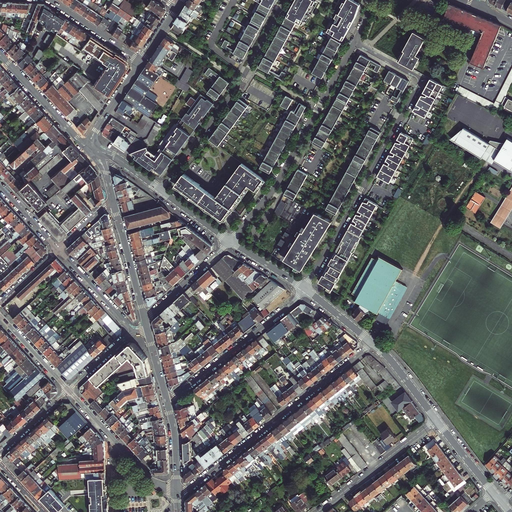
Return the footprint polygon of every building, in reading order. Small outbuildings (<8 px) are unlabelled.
[(78,0),(72,0),(69,6),(71,8),(73,8),(78,0)] [(77,11),(84,0),(78,0),(73,8),(75,10),(77,11)] [(84,0),(77,11),(80,13),(81,14),(89,2),(87,0),(84,0)] [(85,17),(94,3),(90,0),(89,2),(81,14),(84,16),(85,17)] [(124,0),(113,0),(112,3),(120,8),(132,16),(137,8),(124,0)] [(148,11),(149,12),(156,2),(154,0),(153,0),(149,0),(145,8),(144,9),(148,11)] [(189,0),(189,1),(187,5),(200,13),(202,9),(197,7),(199,4),(192,0),(189,0)] [(257,0),(258,1),(262,3),(272,8),(275,0),(257,0)] [(295,0),(287,17),(301,24),(307,14),(308,12),(314,0),(295,0)] [(314,0),(308,12),(312,14),(318,2),(314,0)] [(330,33),(343,40),(352,24),(356,17),(361,4),(353,0),(347,0),(341,12),(340,15),(333,26),(332,29),(330,33)] [(342,0),(337,10),(341,12),(347,0),(342,0)] [(511,0),(505,0),(501,8),(505,10),(507,11),(511,0)] [(158,9),(161,5),(160,4),(156,2),(149,12),(154,15),(156,12),(156,13),(159,9),(158,9)] [(88,18),(89,20),(98,6),(94,3),(85,17),(88,18)] [(120,8),(112,3),(109,8),(111,10),(108,14),(106,12),(98,25),(102,28),(105,30),(108,26),(111,21),(112,19),(120,8)] [(226,40),(222,47),(244,59),(248,51),(252,44),(255,38),(259,31),(262,26),(265,21),(267,17),(269,12),(272,8),(262,3),(236,51),(227,47),(230,42),(226,40)] [(52,28),(58,31),(65,19),(59,15),(57,18),(55,16),(57,14),(56,14),(55,13),(55,12),(44,4),(42,11),(38,19),(47,22),(46,27),(50,30),(52,28)] [(450,4),(445,16),(473,28),(484,32),(471,62),(484,68),(502,25),(477,15),(450,4)] [(164,7),(161,5),(158,9),(159,9),(156,13),(156,12),(154,15),(160,19),(165,10),(165,7),(164,7)] [(183,11),(192,16),(198,20),(199,18),(197,17),(199,15),(201,16),(202,14),(200,13),(187,5),(185,8),(183,11)] [(98,6),(89,20),(92,21),(93,22),(103,8),(101,7),(99,6),(98,6)] [(32,18),(38,20),(38,19),(42,11),(35,8),(34,11),(32,18)] [(103,8),(93,22),(96,24),(98,25),(106,12),(107,11),(103,8)] [(120,8),(112,19),(116,22),(118,23),(119,20),(124,23),(122,25),(119,23),(115,29),(114,28),(110,33),(117,38),(121,32),(132,16),(120,8)] [(148,17),(147,18),(156,24),(159,21),(160,19),(154,15),(149,12),(148,11),(145,15),(148,17)] [(189,22),(192,16),(183,11),(182,13),(180,16),(189,22)] [(340,15),(336,13),(330,24),(333,26),(340,15)] [(147,18),(145,16),(142,15),(141,14),(140,15),(142,16),(143,17),(140,22),(153,30),(155,27),(156,24),(147,18)] [(307,14),(301,24),(303,25),(305,22),(307,23),(311,17),(307,14)] [(189,22),(180,16),(179,18),(175,23),(185,29),(186,29),(187,28),(186,27),(189,22)] [(258,69),(268,75),(281,82),(285,75),(281,73),(279,77),(269,72),(297,22),(287,17),(284,22),(280,28),(277,35),(274,41),(270,48),(266,54),(263,60),(260,66),(258,69)] [(58,31),(56,33),(57,34),(58,33),(59,34),(62,29),(64,30),(69,21),(68,21),(65,19),(58,31)] [(133,25),(135,26),(136,27),(137,27),(149,35),(151,32),(153,30),(140,22),(139,21),(137,19),(136,19),(133,25)] [(66,36),(74,24),(72,23),(69,21),(64,30),(60,36),(62,37),(64,34),(66,36)] [(185,29),(175,23),(174,25),(173,26),(180,31),(183,33),(185,29)] [(0,38),(6,33),(7,29),(8,26),(3,24),(2,30),(1,29),(0,29),(0,38)] [(74,24),(66,36),(71,39),(71,38),(78,27),(76,26),(74,24)] [(0,43),(1,44),(2,46),(12,38),(14,31),(14,30),(15,27),(12,26),(9,31),(7,29),(6,33),(0,38),(0,43)] [(183,33),(180,31),(173,26),(171,29),(181,35),(183,33)] [(78,27),(71,38),(75,41),(75,40),(77,38),(82,30),(80,29),(78,27)] [(132,32),(133,33),(145,41),(147,38),(149,35),(137,27),(134,31),(133,30),(132,32)] [(27,31),(24,30),(21,29),(20,33),(19,34),(25,37),(31,39),(33,34),(27,31)] [(82,30),(77,38),(78,39),(81,41),(86,33),(84,31),(82,30)] [(12,38),(2,46),(5,49),(7,51),(18,41),(18,40),(18,37),(19,34),(20,33),(14,31),(12,38)] [(415,31),(399,60),(405,64),(413,69),(417,71),(424,57),(422,56),(430,40),(415,31)] [(88,34),(86,33),(81,41),(78,45),(82,48),(91,35),(88,34)] [(145,41),(133,33),(131,36),(129,35),(128,37),(130,38),(134,40),(133,41),(142,47),(144,43),(145,41)] [(340,46),(343,40),(330,33),(326,39),(330,41),(310,79),(320,84),(321,81),(325,74),(329,67),(332,61),(336,54),(340,46)] [(120,79),(129,66),(128,60),(90,35),(83,47),(103,59),(102,60),(108,64),(94,85),(109,96),(120,79)] [(164,40),(162,43),(177,53),(179,50),(177,48),(179,46),(176,44),(166,37),(164,40)] [(19,42),(18,41),(7,51),(9,53),(10,55),(23,44),(23,43),(21,41),(19,42)] [(133,41),(129,46),(131,47),(136,51),(139,51),(142,47),(133,41)] [(25,47),(26,44),(23,42),(23,43),(23,44),(10,55),(13,58),(15,60),(20,56),(24,52),(22,49),(25,47)] [(173,61),(178,54),(177,53),(162,43),(160,46),(154,54),(150,60),(161,67),(166,60),(164,58),(166,56),(173,61)] [(102,60),(103,59),(83,47),(82,48),(88,52),(86,54),(87,56),(89,57),(90,56),(90,54),(89,53),(102,61),(102,60)] [(27,73),(37,64),(34,61),(32,63),(30,61),(33,59),(28,54),(22,59),(20,56),(15,60),(17,63),(27,73)] [(313,143),(323,148),(370,62),(376,66),(374,70),(378,72),(381,66),(361,55),(360,57),(358,62),(354,68),(351,74),(347,80),(344,86),(341,92),(337,100),(333,107),(329,113),(327,118),(323,124),(319,132),(315,140),(313,143)] [(148,63),(146,66),(159,75),(161,76),(165,70),(161,67),(150,60),(148,63)] [(37,64),(27,73),(30,76),(31,78),(41,69),(42,68),(39,65),(41,63),(39,62),(39,63),(37,64)] [(191,85),(187,83),(193,71),(189,69),(192,63),(189,62),(180,80),(178,79),(174,85),(187,92),(191,85)] [(148,91),(159,75),(146,66),(138,79),(124,100),(134,107),(135,108),(144,115),(148,118),(157,105),(154,102),(145,96),(148,91)] [(225,87),(228,83),(208,68),(204,73),(207,76),(210,73),(218,78),(206,94),(215,100),(217,98),(221,92),(225,87)] [(511,68),(495,101),(494,103),(491,109),(497,113),(501,105),(506,96),(511,84),(511,68)] [(35,82),(45,73),(46,72),(45,71),(44,72),(43,71),(41,69),(31,78),(34,80),(35,82)] [(399,101),(410,81),(407,80),(401,76),(394,73),(390,70),(385,80),(402,90),(398,98),(393,95),(391,99),(398,103),(399,101)] [(88,80),(76,71),(69,78),(80,90),(99,111),(104,104),(109,96),(87,81),(88,80)] [(0,84),(10,76),(8,74),(6,72),(0,76),(0,84)] [(50,78),(40,87),(42,89),(44,91),(61,74),(59,72),(53,79),(52,80),(50,78)] [(47,75),(45,73),(35,82),(38,85),(40,87),(50,78),(47,75)] [(49,97),(65,82),(62,79),(64,77),(61,74),(44,91),(46,94),(49,97)] [(12,78),(10,76),(0,84),(0,92),(3,90),(14,80),(12,78)] [(68,101),(80,90),(69,78),(65,82),(49,97),(66,115),(70,120),(77,113),(77,111),(68,101)] [(429,82),(427,85),(440,92),(444,85),(441,84),(431,78),(429,82)] [(0,101),(0,102),(6,97),(19,86),(16,83),(14,80),(3,90),(0,92),(0,93),(2,96),(0,98),(0,101)] [(425,89),(424,92),(436,99),(440,92),(427,85),(425,89)] [(460,85),(457,91),(491,109),(494,103),(460,85)] [(27,95),(23,91),(23,90),(19,86),(6,97),(14,106),(18,101),(20,102),(27,95)] [(145,96),(154,102),(157,97),(148,91),(145,96)] [(422,95),(420,98),(433,105),(436,99),(424,92),(422,95)] [(129,153),(147,167),(160,176),(166,168),(169,164),(193,131),(197,125),(203,117),(209,109),(213,103),(200,93),(196,100),(191,97),(186,103),(191,106),(180,121),(178,119),(157,147),(160,149),(155,155),(148,149),(149,148),(148,147),(146,147),(143,148),(139,150),(129,153)] [(16,106),(19,109),(20,109),(31,99),(29,97),(27,95),(20,102),(16,106)] [(511,99),(506,96),(501,105),(511,110),(511,99)] [(433,105),(420,98),(419,101),(417,104),(429,111),(433,105)] [(23,113),(34,103),(32,101),(31,99),(20,109),(19,109),(23,113)] [(213,135),(210,140),(219,146),(249,106),(240,99),(238,102),(234,106),(231,111),(226,118),(222,123),(217,129),(213,135)] [(126,111),(131,114),(134,111),(133,110),(132,110),(134,107),(124,100),(123,102),(120,106),(126,111)] [(278,111),(285,115),(290,105),(287,103),(284,101),(278,111)] [(23,113),(19,117),(22,120),(26,117),(27,116),(38,106),(36,105),(34,103),(23,113)] [(429,111),(417,104),(415,107),(413,111),(426,118),(429,111)] [(27,118),(28,117),(30,119),(41,110),(39,108),(38,106),(27,116),(26,117),(27,118)] [(126,111),(120,106),(119,107),(118,110),(124,114),(126,111)] [(261,168),(271,173),(273,170),(276,164),(279,158),(282,153),(286,146),(289,140),(292,134),(296,128),(299,121),(304,113),(301,111),(297,109),(292,119),(289,117),(261,168)] [(28,122),(31,126),(34,123),(36,121),(44,114),(42,112),(41,110),(30,119),(30,120),(28,122)] [(33,141),(53,123),(48,118),(44,114),(36,121),(38,124),(34,127),(36,129),(17,147),(21,152),(25,148),(29,145),(33,141)] [(88,116),(77,127),(81,131),(84,134),(93,121),(88,116)] [(109,123),(122,133),(122,132),(126,127),(112,118),(111,119),(109,123)] [(38,124),(36,121),(34,123),(26,130),(28,132),(24,136),(21,139),(19,137),(13,143),(17,147),(36,129),(34,127),(38,124)] [(57,127),(53,123),(33,141),(41,150),(45,147),(43,144),(38,138),(39,137),(40,139),(42,136),(45,139),(49,136),(51,137),(53,140),(61,132),(57,127)] [(115,143),(122,133),(109,123),(106,128),(103,132),(103,136),(115,143)] [(384,129),(374,123),(372,126),(327,209),(337,215),(338,212),(342,204),(345,200),(349,193),(352,187),(356,180),(360,172),(364,165),(368,157),(372,151),(376,143),(379,137),(382,131),(384,129)] [(129,133),(120,147),(124,150),(126,151),(131,144),(135,137),(137,134),(131,130),(129,133)] [(500,138),(496,144),(491,143),(483,142),(482,145),(457,130),(448,143),(480,162),(484,165),(486,163),(487,163),(511,178),(511,145),(503,140),(500,138)] [(29,161),(38,171),(58,153),(62,150),(71,142),(66,137),(61,132),(53,140),(45,147),(41,150),(37,154),(33,158),(32,158),(30,161),(29,161)] [(118,146),(120,147),(129,133),(126,132),(125,134),(122,132),(122,133),(115,143),(118,146)] [(400,136),(398,139),(411,145),(415,139),(402,132),(400,136)] [(427,145),(433,136),(429,134),(424,143),(427,145)] [(146,139),(149,146),(151,146),(155,138),(149,135),(146,139)] [(51,137),(43,144),(45,147),(53,140),(51,137)] [(397,141),(395,145),(407,152),(411,145),(398,139),(397,141)] [(134,146),(139,150),(143,148),(141,141),(138,140),(134,146)] [(41,150),(33,141),(29,145),(33,150),(35,151),(36,153),(37,154),(41,150)] [(62,150),(71,160),(80,152),(75,147),(71,142),(62,150)] [(129,153),(139,150),(134,146),(131,144),(126,151),(128,152),(129,153)] [(33,150),(29,145),(25,148),(30,153),(31,152),(33,150)] [(393,148),(391,151),(404,158),(407,152),(395,145),(393,148)] [(25,148),(21,152),(26,157),(27,156),(30,153),(25,148)] [(389,155),(388,157),(400,164),(404,158),(391,151),(389,155)] [(24,159),(26,157),(21,152),(17,156),(22,161),(24,159)] [(73,176),(89,163),(84,157),(80,152),(71,160),(51,178),(55,184),(60,188),(61,187),(65,184),(69,180),(73,176)] [(38,171),(34,174),(31,177),(36,182),(47,173),(46,172),(62,158),(58,153),(38,171)] [(20,163),(22,161),(17,156),(13,159),(18,164),(20,163)] [(10,162),(7,157),(0,163),(0,171),(8,164),(10,162)] [(386,160),(385,163),(397,170),(400,164),(388,157),(386,160)] [(27,164),(30,168),(29,169),(34,174),(38,171),(29,161),(28,163),(27,164)] [(73,176),(78,181),(82,187),(87,182),(98,173),(95,170),(91,165),(89,163),(73,176)] [(185,174),(176,185),(224,220),(231,209),(249,186),(251,187),(256,191),(261,184),(262,182),(264,180),(243,163),(225,187),(224,189),(217,198),(185,174)] [(381,170),(394,176),(397,170),(385,163),(383,167),(381,170)] [(2,178),(9,172),(12,170),(8,166),(9,165),(8,164),(0,171),(0,175),(0,176),(2,178)] [(27,171),(26,173),(30,178),(31,177),(34,174),(29,169),(27,171)] [(285,195),(294,200),(308,175),(299,169),(296,174),(293,180),(289,186),(286,192),(285,195)] [(13,170),(10,173),(3,179),(5,181),(7,183),(17,174),(13,170)] [(379,173),(377,176),(390,183),(394,176),(381,170),(379,173)] [(22,177),(23,178),(22,179),(24,181),(25,182),(30,178),(26,173),(24,174),(23,175),(22,177)] [(100,179),(98,173),(87,182),(88,184),(89,188),(93,187),(93,190),(101,183),(100,179)] [(17,174),(7,183),(9,185),(11,187),(18,181),(16,179),(19,176),(17,174)] [(127,179),(116,174),(114,175),(116,180),(117,184),(128,180),(127,179)] [(74,185),(78,181),(73,176),(69,180),(74,185)] [(24,182),(21,178),(18,181),(11,187),(13,190),(15,192),(19,188),(25,182),(24,181),(24,182)] [(30,178),(25,182),(19,188),(24,194),(27,198),(31,202),(33,204),(32,205),(30,207),(34,212),(48,198),(30,178)] [(70,188),(74,185),(69,180),(65,184),(70,188)] [(128,180),(117,184),(117,187),(118,190),(136,185),(128,180)] [(261,184),(256,191),(258,192),(265,183),(266,181),(264,180),(262,182),(261,184)] [(93,190),(94,194),(102,188),(101,186),(101,183),(93,190)] [(46,192),(50,197),(60,188),(55,184),(46,192)] [(70,188),(65,184),(61,187),(66,192),(70,188)] [(150,195),(136,185),(118,190),(119,194),(121,200),(121,202),(139,198),(150,195)] [(251,187),(249,186),(231,209),(224,220),(176,185),(176,186),(183,193),(191,197),(198,205),(208,209),(214,216),(226,221),(232,210),(241,201),(247,190),(251,187)] [(102,188),(94,194),(91,197),(94,199),(103,192),(102,190),(102,188)] [(398,198),(403,190),(399,188),(394,196),(398,198)] [(74,202),(80,197),(78,195),(76,192),(70,197),(74,202)] [(103,192),(94,199),(91,197),(89,198),(88,199),(94,207),(103,199),(104,197),(103,194),(103,192)] [(511,215),(511,192),(490,229),(500,235),(511,215)] [(468,210),(477,216),(487,200),(477,194),(468,210)] [(139,198),(142,206),(145,206),(158,202),(154,198),(150,195),(139,198)] [(78,206),(84,201),(82,198),(80,197),(74,202),(78,206)] [(123,207),(124,211),(129,210),(142,206),(139,198),(121,202),(123,207)] [(364,202),(362,204),(375,211),(378,205),(366,198),(364,202)] [(82,210),(88,205),(86,203),(84,201),(78,206),(79,207),(82,210)] [(361,207),(359,211),(371,217),(375,211),(362,204),(361,207)] [(0,219),(11,209),(9,207),(7,205),(0,211),(0,219)] [(82,210),(86,215),(92,209),(90,207),(88,205),(82,210)] [(160,206),(156,207),(158,213),(163,212),(169,210),(162,205),(160,206)] [(47,211),(45,208),(37,216),(58,239),(60,239),(86,215),(82,210),(79,207),(61,224),(48,210),(47,211)] [(14,212),(11,209),(0,219),(5,225),(16,215),(14,212)] [(357,213),(355,217),(368,224),(371,217),(359,211),(357,213)] [(302,271),(333,221),(317,212),(301,237),(300,236),(284,261),(296,268),(295,269),(296,270),(299,272),(299,270),(302,271)] [(97,236),(96,231),(98,230),(98,229),(99,228),(98,225),(104,223),(111,221),(110,217),(109,214),(106,213),(86,232),(92,239),(94,238),(95,237),(97,236)] [(5,234),(20,219),(18,217),(16,215),(5,225),(0,229),(0,234),(3,232),(5,234)] [(353,220),(352,223),(365,230),(368,224),(355,217),(353,220)] [(6,238),(8,240),(25,224),(23,222),(20,219),(5,234),(7,236),(6,237),(7,238),(6,238)] [(179,219),(161,224),(162,227),(173,224),(173,226),(180,225),(185,223),(182,221),(179,219)] [(99,228),(98,229),(98,230),(112,226),(111,224),(111,221),(104,223),(98,225),(99,228)] [(350,226),(348,230),(361,236),(365,230),(352,223),(350,226)] [(17,236),(19,239),(29,229),(27,226),(25,224),(8,240),(7,240),(10,243),(11,241),(13,240),(17,236)] [(190,228),(187,225),(180,227),(179,227),(181,235),(194,231),(190,228)] [(99,233),(100,233),(100,235),(113,231),(113,229),(112,226),(98,230),(96,231),(97,236),(99,235),(99,233)] [(150,227),(129,233),(130,237),(131,240),(142,237),(143,237),(145,236),(148,236),(152,235),(152,234),(150,227)] [(19,255),(24,251),(38,238),(35,236),(32,232),(29,229),(19,239),(15,242),(13,244),(12,245),(1,255),(9,264),(11,263),(13,261),(15,259),(19,255)] [(133,249),(153,243),(167,240),(171,238),(169,230),(159,232),(160,236),(153,238),(147,240),(145,239),(144,239),(143,240),(143,237),(142,237),(131,240),(132,244),(133,249)] [(361,236),(348,230),(329,265),(320,281),(329,286),(328,289),(332,291),(362,237),(361,236)] [(92,239),(93,243),(95,242),(115,237),(114,234),(113,231),(100,235),(99,235),(97,236),(95,237),(94,238),(92,239)] [(213,249),(213,246),(207,241),(194,231),(181,235),(179,235),(183,239),(188,245),(191,248),(202,260),(206,256),(213,249)] [(88,243),(92,239),(86,232),(84,234),(82,236),(88,243)] [(87,248),(89,250),(92,247),(89,244),(88,243),(82,236),(79,238),(77,240),(84,247),(85,249),(87,248)] [(92,247),(93,249),(103,246),(116,242),(116,240),(115,237),(95,242),(93,243),(89,244),(92,247)] [(42,243),(38,238),(24,251),(26,253),(27,254),(35,262),(47,251),(47,248),(42,243)] [(0,272),(2,271),(7,267),(9,264),(1,255),(12,245),(10,243),(7,240),(0,246),(0,272)] [(74,242),(72,244),(81,253),(85,249),(84,247),(77,240),(74,242)] [(105,252),(118,248),(117,245),(116,242),(103,246),(93,249),(98,254),(100,253),(105,252)] [(153,243),(133,249),(134,252),(135,256),(150,252),(148,247),(151,246),(154,245),(153,243)] [(70,247),(67,248),(77,259),(79,257),(81,254),(81,253),(72,244),(70,247)] [(181,247),(183,249),(187,253),(197,264),(199,262),(202,260),(191,248),(188,245),(184,248),(182,246),(181,247)] [(92,247),(89,250),(87,251),(84,254),(83,255),(78,260),(84,266),(88,262),(92,259),(96,255),(98,254),(93,249),(92,247)] [(100,253),(102,258),(104,256),(105,260),(110,258),(120,256),(119,252),(118,248),(105,252),(100,253)] [(184,260),(192,268),(195,266),(197,264),(187,253),(183,249),(179,253),(182,257),(184,260)] [(24,251),(19,255),(22,258),(30,266),(32,264),(35,262),(27,254),(26,255),(27,256),(26,257),(24,255),(26,253),(24,251)] [(136,258),(137,261),(152,257),(155,256),(153,251),(152,251),(150,252),(135,256),(136,258)] [(179,264),(174,268),(175,269),(183,277),(187,273),(192,268),(184,260),(182,257),(179,253),(177,255),(176,259),(175,260),(179,264)] [(244,264),(230,254),(225,255),(224,256),(222,258),(235,272),(242,266),(244,264)] [(98,258),(96,255),(92,259),(96,264),(98,262),(101,259),(100,258),(99,259),(98,258)] [(398,281),(404,269),(380,255),(377,259),(373,257),(353,294),(357,296),(355,300),(362,304),(359,309),(359,310),(359,311),(357,312),(356,311),(353,316),(360,322),(367,314),(369,314),(370,313),(372,312),(373,310),(378,313),(379,314),(380,313),(391,319),(409,287),(398,281)] [(111,266),(122,263),(122,261),(121,258),(120,256),(110,258),(111,262),(107,264),(101,268),(104,271),(107,268),(108,267),(109,267),(111,266)] [(174,268),(164,256),(162,260),(161,265),(165,267),(166,266),(171,271),(174,268)] [(138,264),(138,267),(155,262),(155,260),(153,261),(152,257),(137,261),(138,264)] [(21,259),(22,260),(19,263),(26,270),(28,268),(30,266),(22,258),(21,259)] [(218,262),(212,267),(220,275),(244,301),(254,290),(245,280),(244,281),(240,277),(235,272),(222,258),(218,262)] [(94,265),(96,264),(92,259),(88,262),(92,267),(94,265)] [(63,266),(58,260),(18,296),(23,301),(57,269),(62,276),(67,271),(63,266)] [(26,270),(19,263),(18,262),(17,263),(18,264),(17,265),(13,261),(11,263),(21,274),(24,272),(26,270)] [(139,270),(140,273),(157,268),(160,267),(158,261),(155,262),(138,267),(139,270)] [(88,262),(84,266),(88,271),(90,269),(92,267),(88,262)] [(19,276),(21,274),(11,263),(9,264),(7,267),(17,278),(19,276)] [(113,272),(124,269),(123,267),(122,263),(111,266),(109,267),(108,267),(107,268),(108,269),(111,273),(113,272)] [(242,266),(235,272),(240,277),(241,275),(243,273),(250,267),(247,265),(244,264),(242,266)] [(14,280),(17,278),(7,267),(2,271),(13,282),(14,280)] [(222,282),(218,277),(220,275),(212,267),(205,273),(198,279),(209,291),(221,304),(224,301),(211,287),(209,287),(208,286),(216,279),(217,280),(217,282),(219,285),(222,282)] [(240,277),(244,281),(245,280),(246,279),(250,276),(255,271),(252,269),(250,267),(243,273),(241,275),(240,277)] [(100,274),(95,279),(98,282),(100,284),(108,277),(111,273),(108,269),(107,268),(104,271),(100,274)] [(141,276),(141,278),(158,274),(157,268),(154,269),(140,273),(141,276)] [(175,269),(174,268),(171,271),(165,276),(174,285),(178,281),(183,277),(175,269)] [(114,277),(116,283),(127,280),(125,276),(124,269),(113,272),(111,273),(108,277),(100,284),(106,291),(114,284),(109,279),(110,278),(114,277)] [(13,282),(2,271),(0,272),(0,276),(8,286),(11,284),(13,282)] [(57,287),(59,289),(72,277),(70,274),(67,271),(62,276),(56,281),(60,285),(59,286),(57,286),(57,287)] [(245,280),(254,290),(257,288),(252,283),(253,282),(255,285),(256,284),(259,287),(260,286),(268,278),(261,274),(255,271),(250,276),(246,279),(245,280)] [(160,280),(143,284),(144,287),(144,290),(163,285),(168,290),(174,285),(165,276),(162,273),(158,274),(160,280)] [(158,274),(141,278),(142,281),(143,284),(160,280),(158,274)] [(6,288),(8,286),(0,276),(0,285),(4,290),(6,288)] [(62,295),(77,281),(75,279),(72,277),(59,289),(58,290),(62,295)] [(264,309),(286,289),(277,284),(268,278),(260,286),(260,287),(262,290),(254,298),(264,309)] [(209,291),(198,279),(195,282),(192,285),(197,291),(204,299),(206,298),(205,295),(209,291)] [(117,287),(128,284),(127,282),(127,280),(116,283),(115,283),(114,284),(106,291),(108,292),(109,294),(115,288),(115,287),(116,287),(117,289),(118,288),(117,287)] [(65,301),(73,293),(81,286),(79,284),(77,281),(62,295),(61,296),(65,301)] [(116,287),(115,287),(115,288),(115,290),(110,295),(112,297),(114,299),(122,292),(129,290),(129,287),(128,284),(117,287),(118,288),(117,289),(116,287)] [(163,285),(144,290),(145,293),(146,297),(162,293),(163,294),(168,290),(163,285)] [(197,291),(192,285),(184,292),(189,298),(192,296),(197,291)] [(67,308),(85,291),(83,288),(81,286),(73,293),(65,301),(53,311),(57,316),(60,314),(67,308)] [(123,302),(132,300),(131,294),(129,290),(122,292),(114,299),(117,302),(120,306),(123,302)] [(87,293),(85,291),(67,308),(71,312),(74,309),(89,295),(87,293)] [(191,300),(189,298),(184,292),(182,295),(180,297),(187,305),(191,300)] [(149,305),(151,306),(163,294),(162,293),(146,297),(147,301),(149,305)] [(266,308),(270,312),(278,306),(287,299),(282,293),(277,298),(277,299),(266,308)] [(89,295),(74,309),(79,314),(81,312),(94,300),(92,298),(89,295)] [(175,301),(182,309),(187,305),(180,297),(177,299),(175,301)] [(89,312),(90,312),(98,304),(96,302),(94,300),(81,312),(85,316),(89,312)] [(134,321),(137,318),(134,308),(132,300),(123,302),(120,306),(121,307),(122,308),(124,306),(125,308),(126,308),(126,309),(125,311),(134,321)] [(182,309),(175,301),(172,303),(170,306),(177,314),(181,311),(184,315),(185,313),(182,309)] [(98,322),(106,314),(102,309),(98,304),(90,312),(89,312),(94,317),(98,322)] [(301,304),(291,312),(296,319),(299,316),(298,315),(304,310),(311,315),(315,311),(305,304),(303,304),(301,304)] [(176,315),(177,314),(170,306),(168,308),(165,310),(176,322),(178,320),(179,319),(176,315)] [(16,322),(18,325),(26,318),(29,315),(32,313),(27,308),(14,320),(16,322)] [(269,313),(266,308),(264,309),(261,313),(264,317),(267,315),(269,313)] [(261,313),(258,309),(252,315),(258,322),(261,319),(264,317),(261,313)] [(176,322),(165,310),(163,312),(161,314),(166,320),(168,322),(170,321),(173,324),(176,322)] [(316,311),(315,311),(311,315),(315,320),(320,316),(318,313),(316,311)] [(296,319),(291,312),(289,313),(287,314),(296,325),(301,332),(304,329),(296,319)] [(26,318),(18,325),(20,327),(23,330),(31,323),(35,319),(36,318),(32,313),(29,315),(26,318)] [(252,315),(251,313),(245,318),(238,324),(245,333),(249,330),(254,325),(258,322),(252,315)] [(122,335),(122,331),(115,323),(106,314),(98,322),(103,327),(105,325),(113,333),(110,335),(115,341),(122,335)] [(154,320),(153,322),(154,324),(155,327),(164,325),(163,323),(166,320),(161,314),(154,320)] [(196,323),(197,323),(200,320),(196,315),(195,314),(191,317),(196,323)] [(289,330),(296,325),(287,314),(285,317),(281,319),(289,330)] [(313,322),(315,325),(325,316),(322,314),(320,316),(315,320),(313,322)] [(304,329),(309,335),(316,330),(318,328),(329,319),(326,317),(325,316),(315,325),(313,326),(315,328),(311,330),(308,326),(304,329)] [(221,333),(230,344),(232,343),(235,341),(226,329),(222,324),(227,320),(226,318),(223,321),(222,320),(220,322),(218,324),(216,322),(214,324),(219,331),(221,333)] [(35,319),(31,323),(23,330),(25,333),(27,335),(40,324),(35,319)] [(280,327),(287,336),(291,332),(289,330),(281,319),(281,320),(279,321),(277,323),(280,327)] [(316,330),(320,335),(334,324),(331,321),(329,319),(318,328),(316,330)] [(171,326),(167,329),(156,333),(157,336),(158,339),(171,335),(172,334),(181,327),(178,324),(179,322),(178,320),(176,322),(173,324),(171,326)] [(200,320),(197,323),(202,330),(206,327),(200,320)] [(242,335),(245,333),(238,324),(236,322),(233,324),(232,323),(229,320),(228,321),(229,323),(231,325),(240,337),(242,335)] [(40,324),(27,335),(29,337),(32,340),(45,328),(41,323),(40,324)] [(97,323),(96,324),(94,325),(91,328),(93,330),(95,333),(102,328),(97,323)] [(276,333),(282,340),(287,336),(280,327),(277,323),(276,324),(274,325),(272,327),(276,333)] [(167,325),(164,325),(155,327),(155,330),(156,333),(167,329),(171,326),(170,324),(168,326),(167,325)] [(50,331),(52,329),(48,325),(45,328),(32,340),(34,342),(36,344),(47,334),(49,332),(50,331)] [(237,339),(240,337),(231,325),(226,329),(235,341),(237,339)] [(266,331),(277,344),(282,340),(276,333),(272,327),(269,329),(266,331)] [(47,334),(36,344),(38,347),(40,349),(51,339),(56,334),(52,329),(50,331),(49,332),(47,334)] [(340,339),(338,340),(340,342),(349,354),(352,351),(358,347),(354,341),(353,342),(350,338),(347,340),(344,337),(347,334),(344,332),(341,335),(343,337),(340,339)] [(0,345),(9,337),(7,335),(5,333),(0,337),(0,345)] [(51,339),(40,349),(42,351),(44,354),(52,346),(55,343),(56,342),(61,338),(57,333),(56,334),(51,339)] [(161,351),(162,355),(180,350),(187,343),(192,339),(196,336),(193,333),(185,340),(182,336),(180,338),(176,341),(160,346),(161,351)] [(221,333),(216,337),(226,348),(228,347),(230,344),(221,333)] [(210,338),(210,339),(221,352),(223,350),(226,348),(216,337),(215,335),(213,337),(211,334),(208,336),(210,338)] [(171,335),(158,339),(159,343),(160,346),(176,341),(180,338),(179,336),(175,340),(172,338),(171,335)] [(266,350),(267,350),(266,348),(270,345),(262,335),(260,336),(257,339),(266,350)] [(103,342),(98,336),(93,340),(95,342),(104,351),(106,349),(108,347),(103,342)] [(2,352),(13,342),(12,340),(9,337),(0,345),(0,349),(0,350),(2,352)] [(103,342),(108,347),(111,345),(114,342),(109,337),(103,342)] [(218,355),(221,352),(210,339),(210,338),(205,342),(204,343),(205,344),(215,357),(218,355)] [(75,347),(69,352),(67,350),(66,351),(53,363),(62,373),(69,381),(71,381),(84,369),(96,358),(86,347),(79,339),(75,343),(77,345),(75,347)] [(254,341),(252,343),(261,354),(266,350),(257,339),(254,341)] [(16,344),(13,342),(2,352),(5,354),(3,356),(5,358),(18,347),(16,344)] [(46,356),(48,358),(56,351),(61,347),(56,342),(55,343),(52,346),(44,354),(46,356)] [(102,353),(104,351),(95,342),(91,345),(100,355),(102,353)] [(334,344),(335,346),(344,358),(347,355),(349,354),(340,342),(336,344),(335,343),(334,344)] [(136,365),(136,367),(138,367),(140,375),(138,376),(139,377),(140,377),(152,374),(148,358),(144,353),(135,344),(128,343),(122,349),(112,358),(102,367),(91,378),(98,387),(106,380),(107,381),(109,379),(108,378),(116,371),(117,372),(119,370),(117,369),(129,358),(130,359),(132,358),(137,364),(138,365),(136,365)] [(200,369),(205,365),(195,352),(192,349),(187,343),(180,350),(182,352),(183,355),(188,351),(191,356),(192,359),(189,361),(193,366),(194,368),(197,371),(200,369)] [(250,345),(247,347),(257,358),(261,354),(252,343),(250,345)] [(75,347),(73,344),(68,349),(67,350),(69,352),(75,347)] [(91,345),(90,344),(86,347),(96,358),(98,356),(100,355),(91,345)] [(215,357),(205,344),(200,348),(203,353),(210,361),(212,359),(215,357)] [(56,351),(48,358),(51,361),(53,363),(66,351),(67,350),(68,349),(67,348),(65,350),(62,346),(61,347),(56,351)] [(335,346),(330,350),(331,351),(339,362),(342,359),(344,358),(335,346)] [(3,365),(9,360),(11,362),(22,352),(20,349),(18,347),(5,358),(4,359),(0,362),(0,367),(3,365)] [(252,362),(257,358),(247,347),(245,348),(242,351),(252,362)] [(200,348),(195,352),(205,365),(207,363),(210,361),(203,353),(200,348)] [(182,352),(180,350),(162,355),(163,358),(164,361),(177,357),(178,357),(177,354),(182,352)] [(312,351),(308,353),(311,357),(315,362),(324,374),(327,372),(329,370),(323,362),(320,358),(318,356),(317,354),(314,350),(313,351),(312,351)] [(249,365),(252,362),(242,351),(240,352),(238,354),(248,367),(249,366),(249,365)] [(319,354),(318,355),(318,356),(320,358),(323,362),(329,370),(332,368),(334,366),(328,358),(325,355),(324,353),(323,351),(319,354)] [(336,364),(339,362),(331,351),(328,354),(327,352),(326,351),(324,353),(325,355),(328,358),(334,366),(336,364)] [(2,377),(3,379),(27,357),(25,355),(22,352),(11,362),(8,364),(11,367),(7,371),(5,373),(4,375),(2,377)] [(278,364),(282,362),(277,353),(268,359),(271,363),(275,360),(278,364)] [(245,369),(248,367),(238,354),(236,356),(233,358),(241,368),(242,369),(243,367),(245,369)] [(363,359),(370,364),(373,362),(366,356),(363,359)] [(39,390),(49,381),(39,370),(27,357),(3,379),(1,381),(0,381),(0,383),(16,401),(17,402),(21,397),(26,393),(30,398),(32,396),(39,390)] [(165,364),(165,367),(175,364),(179,363),(177,357),(164,361),(165,364)] [(315,362),(311,357),(306,361),(319,377),(322,376),(324,374),(315,362)] [(236,372),(241,368),(233,358),(231,360),(228,362),(236,372)] [(317,379),(319,377),(306,361),(301,365),(303,367),(314,381),(317,379)] [(236,372),(228,362),(226,364),(223,366),(234,379),(237,377),(237,376),(235,374),(237,373),(236,372)] [(307,387),(309,385),(300,373),(297,369),(295,371),(292,366),(289,363),(286,365),(289,370),(290,371),(295,377),(304,389),(307,387)] [(167,373),(177,370),(175,364),(165,367),(166,370),(167,373)] [(301,364),(296,368),(297,369),(300,373),(309,385),(312,383),(314,381),(303,367),(301,365),(301,364)] [(234,379),(223,366),(222,368),(219,369),(229,381),(230,382),(232,381),(232,382),(235,380),(234,379)] [(271,366),(270,367),(280,380),(281,381),(283,379),(284,379),(283,376),(285,375),(286,374),(280,366),(274,371),(271,366)] [(357,372),(352,367),(350,369),(348,371),(357,382),(359,386),(364,382),(364,381),(361,378),(359,375),(357,372)] [(169,379),(182,376),(185,374),(185,371),(184,368),(181,369),(177,370),(167,373),(168,376),(169,379)] [(182,376),(169,379),(170,383),(170,386),(182,382),(193,374),(197,371),(194,368),(191,370),(186,373),(185,374),(182,376)] [(229,381),(219,369),(217,371),(215,373),(224,385),(229,381)] [(302,391),(304,389),(295,377),(290,371),(286,374),(285,375),(292,384),(293,385),(300,393),(302,391)] [(357,382),(348,371),(345,373),(343,375),(352,386),(353,388),(355,390),(357,389),(354,384),(357,382)] [(133,372),(119,376),(121,383),(131,380),(135,378),(133,372)] [(383,378),(385,380),(393,374),(390,372),(383,378)] [(227,392),(229,391),(224,385),(215,373),(212,375),(210,377),(218,387),(220,390),(223,387),(227,392)] [(124,391),(124,390),(133,388),(137,387),(138,386),(154,382),(153,377),(152,374),(140,377),(139,377),(135,378),(131,380),(121,383),(117,384),(124,391)] [(393,374),(385,380),(387,383),(395,376),(393,374)] [(253,379),(250,375),(245,379),(248,383),(253,379)] [(347,390),(352,386),(343,375),(341,376),(338,379),(347,390)] [(390,385),(396,381),(398,379),(395,376),(387,383),(390,385)] [(218,387),(210,377),(207,379),(205,381),(214,392),(215,393),(216,392),(214,390),(218,387)] [(81,387),(81,393),(86,398),(91,404),(104,392),(98,387),(91,378),(81,387)] [(297,395),(300,393),(293,385),(291,387),(290,385),(284,379),(283,379),(281,381),(294,398),(297,395)] [(346,399),(351,395),(348,392),(347,390),(338,379),(335,380),(333,382),(342,394),(345,397),(346,399)] [(291,400),(294,398),(281,381),(280,380),(278,382),(283,388),(280,390),(282,394),(289,402),(291,400)] [(37,396),(34,399),(36,401),(53,386),(51,384),(49,381),(39,390),(41,392),(37,396)] [(217,400),(219,398),(216,395),(215,394),(215,393),(214,392),(205,381),(202,383),(200,385),(209,395),(209,396),(210,397),(212,399),(215,396),(217,400)] [(395,391),(401,386),(396,381),(390,385),(395,391)] [(104,392),(91,404),(95,408),(100,413),(114,400),(124,391),(117,384),(115,382),(111,386),(117,393),(107,401),(106,403),(104,401),(102,400),(108,394),(105,391),(104,392)] [(345,401),(346,399),(345,397),(342,394),(333,382),(330,384),(328,386),(339,400),(340,401),(343,399),(345,401)] [(280,390),(275,384),(273,385),(281,395),(282,394),(280,390)] [(204,401),(210,397),(209,396),(209,395),(200,385),(197,387),(194,389),(203,400),(204,401)] [(287,403),(289,402),(282,394),(281,395),(273,385),(270,388),(284,406),(287,403)] [(57,393),(57,390),(56,389),(53,386),(36,401),(34,403),(40,409),(57,393)] [(114,400),(121,407),(128,400),(157,392),(156,389),(155,386),(143,389),(143,388),(140,389),(140,387),(138,388),(138,386),(137,387),(133,388),(124,390),(124,391),(114,400)] [(323,390),(335,405),(337,404),(336,402),(339,400),(328,386),(326,388),(323,390)] [(336,407),(335,405),(323,390),(320,392),(318,394),(329,408),(331,411),(336,407)] [(157,392),(128,400),(131,406),(158,399),(158,396),(157,392)] [(402,409),(411,401),(408,397),(405,392),(391,403),(398,412),(402,409)] [(326,410),(329,408),(318,394),(316,396),(314,398),(326,413),(328,412),(326,410)] [(37,411),(40,409),(34,403),(30,398),(28,400),(31,402),(28,405),(35,413),(37,411)] [(326,413),(314,398),(311,400),(309,402),(319,415),(322,413),(324,415),(326,413)] [(135,412),(137,417),(150,414),(162,411),(161,407),(158,399),(131,406),(132,407),(135,412)] [(193,405),(184,408),(182,399),(175,404),(177,412),(179,418),(190,415),(191,419),(192,420),(197,416),(198,415),(198,414),(197,414),(193,405)] [(35,413),(28,405),(23,400),(19,404),(20,405),(31,417),(33,415),(35,413)] [(121,407),(114,400),(100,413),(103,417),(107,421),(115,413),(116,412),(117,410),(121,407)] [(265,416),(267,419),(270,416),(273,414),(270,411),(268,409),(266,406),(264,404),(262,401),(261,400),(259,401),(260,402),(262,405),(259,408),(265,416)] [(416,420),(418,423),(424,419),(418,410),(411,401),(402,409),(413,422),(414,421),(416,420)] [(319,415),(309,402),(306,404),(304,406),(317,422),(319,421),(317,418),(319,415)] [(19,413),(26,421),(28,419),(31,417),(20,405),(16,409),(19,413)] [(14,417),(21,425),(24,423),(26,421),(19,413),(16,409),(13,406),(11,408),(14,410),(10,413),(11,414),(14,417)] [(262,419),(265,416),(259,408),(257,406),(250,411),(251,412),(259,423),(260,422),(260,420),(262,419)] [(317,423),(317,422),(304,406),(301,408),(299,410),(309,423),(313,421),(315,424),(317,423)] [(126,413),(121,407),(117,410),(116,412),(115,413),(107,421),(109,424),(112,426),(120,419),(126,413)] [(0,412),(4,417),(16,430),(19,428),(21,425),(14,417),(11,420),(8,417),(6,415),(5,415),(4,414),(5,413),(2,409),(0,410),(0,412)] [(308,429),(306,426),(309,423),(299,410),(296,412),(294,414),(303,426),(304,427),(306,430),(308,429)] [(83,417),(77,411),(59,428),(69,439),(70,440),(88,423),(83,417)] [(140,422),(141,424),(144,423),(146,422),(163,417),(163,415),(162,411),(150,414),(137,417),(138,417),(140,421),(140,422)] [(197,416),(201,421),(203,419),(206,417),(202,412),(198,415),(197,416)] [(259,423),(251,412),(246,416),(256,428),(258,426),(260,424),(259,423)] [(126,413),(120,419),(112,426),(114,429),(116,430),(124,422),(127,420),(124,418),(127,415),(126,413)] [(302,426),(303,426),(294,414),(291,416),(289,418),(298,429),(301,426),(302,426)] [(191,419),(190,415),(179,418),(180,422),(182,428),(192,420),(191,419)] [(192,420),(196,425),(197,428),(199,427),(199,426),(198,424),(199,423),(201,421),(197,416),(192,420)] [(253,430),(256,428),(246,416),(241,420),(250,432),(253,430)] [(13,432),(16,430),(4,417),(2,418),(4,419),(5,421),(2,423),(2,424),(12,434),(13,432)] [(54,422),(49,417),(46,419),(44,421),(54,432),(55,433),(58,431),(56,428),(58,426),(54,422)] [(147,423),(148,423),(149,429),(165,424),(164,421),(163,417),(146,422),(147,423)] [(212,429),(214,428),(214,417),(212,417),(208,421),(206,422),(208,424),(212,429)] [(293,433),(298,429),(289,418),(287,419),(284,421),(293,433)] [(196,425),(192,420),(182,428),(182,435),(183,441),(187,440),(192,436),(198,430),(197,428),(196,425)] [(246,436),(236,423),(233,420),(231,422),(234,426),(231,428),(241,440),(243,438),(246,436)] [(248,434),(250,432),(241,420),(240,420),(236,423),(246,436),(248,434)] [(49,436),(54,432),(44,421),(41,423),(39,425),(48,434),(49,435),(49,436)] [(132,423),(131,423),(129,425),(133,429),(135,427),(140,422),(140,421),(134,426),(132,423)] [(238,442),(241,440),(231,428),(228,424),(225,426),(221,421),(219,423),(225,431),(235,444),(238,442)] [(290,437),(294,434),(293,433),(284,421),(281,424),(278,426),(288,437),(290,441),(292,440),(290,437)] [(124,422),(116,430),(118,433),(119,434),(128,426),(124,422)] [(382,454),(372,442),(356,422),(351,426),(350,427),(376,459),(382,454)] [(2,424),(0,426),(0,430),(4,435),(7,438),(9,436),(12,434),(2,424)] [(213,431),(212,429),(208,424),(206,426),(204,427),(212,435),(215,433),(214,432),(213,431)] [(48,444),(53,440),(50,437),(49,436),(49,435),(48,434),(39,425),(37,427),(35,429),(43,439),(44,440),(47,442),(48,444)] [(128,426),(119,434),(121,436),(123,438),(128,433),(133,429),(129,425),(128,426)] [(276,428),(273,430),(282,442),(294,457),(297,454),(285,439),(288,437),(278,426),(276,428)] [(92,427),(80,438),(85,443),(97,432),(95,430),(92,427)] [(212,436),(212,435),(204,427),(203,428),(201,430),(209,439),(210,441),(213,438),(212,436)] [(386,431),(385,430),(381,433),(384,438),(388,443),(394,438),(396,437),(389,428),(386,431)] [(32,431),(30,433),(38,442),(40,444),(42,447),(47,442),(44,440),(43,439),(35,429),(32,431)] [(206,441),(209,439),(201,430),(200,431),(199,432),(206,441)] [(282,442),(273,430),(270,433),(267,435),(282,454),(284,457),(286,456),(284,453),(284,451),(281,446),(279,446),(278,445),(282,442)] [(224,440),(230,448),(233,446),(235,444),(225,431),(223,433),(225,435),(226,438),(224,440)] [(99,434),(97,432),(85,443),(84,444),(87,447),(87,446),(92,444),(101,437),(99,434)] [(133,434),(131,436),(128,433),(123,438),(126,442),(128,444),(139,435),(140,434),(139,433),(136,432),(134,435),(133,434)] [(197,442),(193,444),(191,445),(183,447),(184,454),(184,464),(187,462),(188,461),(192,458),(197,454),(199,453),(201,451),(207,447),(198,432),(194,437),(197,442)] [(35,449),(40,444),(38,442),(30,433),(28,436),(25,438),(34,447),(35,449)] [(337,437),(352,457),(357,463),(362,470),(368,465),(358,453),(358,452),(343,433),(341,434),(337,437)] [(139,435),(128,444),(131,447),(133,449),(143,439),(139,435)] [(143,439),(133,449),(135,452),(138,454),(148,445),(151,442),(150,442),(148,438),(148,437),(147,435),(144,439),(143,439)] [(282,454),(267,435),(264,438),(261,440),(270,451),(274,448),(275,449),(274,452),(278,456),(280,456),(282,454)] [(92,444),(87,446),(90,449),(95,447),(105,441),(103,438),(101,437),(92,444)] [(34,447),(25,438),(23,440),(21,442),(29,451),(31,453),(33,451),(35,449),(34,447)] [(228,450),(230,448),(224,440),(221,442),(218,438),(216,440),(218,443),(225,452),(228,450)] [(339,441),(337,438),(332,441),(327,445),(322,449),(325,453),(326,452),(329,456),(342,447),(339,443),(337,444),(336,443),(339,441)] [(382,454),(386,451),(379,441),(376,438),(372,442),(382,454)] [(389,449),(391,447),(388,443),(384,438),(379,441),(386,451),(389,449)] [(266,454),(270,451),(261,440),(258,442),(255,445),(273,467),(275,466),(272,462),(272,460),(269,456),(267,456),(266,454)] [(433,456),(441,450),(438,446),(433,440),(422,448),(430,458),(433,456)] [(88,450),(89,453),(105,447),(105,441),(95,447),(90,449),(88,450)] [(25,456),(27,458),(31,453),(29,451),(21,442),(18,444),(16,446),(25,455),(25,456)] [(151,442),(148,445),(138,454),(140,456),(142,459),(152,451),(153,450),(149,446),(152,444),(151,443),(151,442)] [(200,459),(207,467),(210,464),(222,454),(225,452),(218,443),(214,446),(212,447),(210,444),(207,447),(201,451),(203,454),(201,456),(199,453),(197,454),(200,459)] [(252,447),(249,449),(258,461),(262,458),(263,459),(263,461),(266,465),(268,465),(271,469),(273,467),(255,445),(252,447)] [(315,451),(317,453),(320,451),(322,449),(320,447),(318,445),(313,448),(315,451)] [(25,455),(16,446),(14,448),(11,450),(17,457),(20,455),(22,457),(23,455),(24,457),(25,456),(25,455)] [(105,450),(105,447),(89,453),(85,454),(85,457),(106,453),(105,450)] [(344,461),(336,467),(343,476),(349,472),(352,469),(349,465),(351,463),(358,473),(362,470),(357,463),(352,457),(345,448),(342,450),(347,457),(343,460),(344,461)] [(261,470),(264,468),(258,461),(249,449),(247,451),(244,453),(254,465),(255,467),(257,465),(258,467),(261,470)] [(10,452),(7,454),(18,467),(21,464),(20,463),(21,461),(20,460),(17,457),(11,450),(10,452)] [(437,462),(446,456),(443,453),(441,450),(433,456),(437,462)] [(152,451),(142,459),(145,463),(152,456),(152,451)] [(168,456),(168,453),(154,454),(155,459),(153,460),(148,465),(149,467),(157,459),(168,458),(168,456)] [(251,468),(254,465),(244,453),(242,455),(238,458),(251,474),(253,476),(255,474),(252,470),(251,468)] [(4,457),(4,461),(18,476),(23,472),(18,467),(7,454),(5,456),(4,457)] [(200,459),(197,454),(192,458),(193,460),(195,463),(200,459)] [(304,458),(309,464),(314,460),(312,457),(309,454),(304,458)] [(506,461),(507,460),(504,457),(501,460),(495,454),(487,463),(490,467),(491,468),(496,472),(506,461)] [(408,456),(403,460),(410,468),(416,464),(409,455),(408,456)] [(442,468),(450,462),(447,458),(446,456),(437,462),(434,464),(439,470),(442,468)] [(106,468),(106,458),(81,460),(81,463),(59,465),(59,468),(60,474),(60,480),(107,477),(106,468)] [(167,474),(169,471),(169,465),(168,458),(157,459),(149,467),(156,474),(162,474),(167,474)] [(236,460),(233,462),(240,470),(241,471),(244,469),(249,476),(251,474),(238,458),(236,460)] [(204,469),(207,467),(200,459),(195,463),(196,463),(197,465),(202,471),(204,469)] [(410,468),(403,460),(400,462),(397,464),(404,473),(410,468)] [(190,463),(188,461),(187,462),(197,475),(200,473),(202,471),(197,465),(194,468),(193,466),(190,463)] [(501,477),(511,466),(506,461),(496,472),(499,475),(501,477)] [(187,482),(197,475),(187,462),(184,464),(184,467),(185,477),(185,482),(187,482)] [(246,478),(244,475),(241,471),(240,470),(233,462),(231,464),(228,466),(237,477),(238,479),(241,482),(246,478)] [(450,462),(442,468),(446,474),(455,468),(452,465),(450,462)] [(20,478),(22,481),(32,472),(29,469),(34,465),(32,463),(27,468),(23,472),(18,476),(20,478)] [(404,473),(397,464),(395,466),(391,469),(398,478),(404,473)] [(238,479),(237,477),(228,466),(226,468),(223,470),(226,473),(232,481),(233,482),(236,479),(237,482),(239,483),(241,482),(238,479)] [(511,483),(511,467),(511,466),(501,477),(504,480),(510,486),(511,483)] [(343,476),(336,467),(325,477),(331,485),(335,483),(343,476)] [(445,475),(450,481),(451,480),(459,474),(457,471),(455,468),(446,474),(445,475)] [(398,478),(391,469),(389,471),(386,473),(392,482),(398,478)] [(38,473),(34,470),(32,472),(22,481),(24,483),(26,484),(37,474),(38,473)] [(37,474),(26,484),(27,486),(29,488),(40,478),(44,474),(41,470),(38,473),(37,474)] [(215,482),(213,478),(207,483),(216,495),(221,490),(224,494),(231,488),(228,485),(232,481),(226,473),(220,478),(215,482)] [(392,482),(386,473),(383,475),(380,478),(386,487),(392,482)] [(451,480),(455,486),(464,480),(462,477),(459,474),(451,480)] [(107,477),(90,478),(91,511),(109,511),(110,511),(109,507),(109,501),(108,494),(107,477)] [(33,492),(44,482),(40,478),(29,488),(31,490),(33,492)] [(44,482),(33,492),(34,494),(36,496),(48,485),(49,483),(51,482),(48,478),(44,481),(44,482)] [(380,491),(386,487),(380,478),(377,480),(374,483),(380,491)] [(464,480),(455,486),(454,487),(457,490),(466,483),(464,480)] [(3,493),(10,486),(8,483),(6,481),(0,486),(0,489),(1,491),(3,493)] [(49,483),(48,485),(36,496),(38,498),(39,499),(47,492),(50,490),(50,489),(53,487),(49,483)] [(216,495),(207,483),(204,485),(201,488),(213,502),(217,498),(218,500),(219,498),(216,495)] [(375,496),(380,491),(374,483),(371,485),(368,487),(375,496)] [(416,485),(415,485),(407,491),(410,495),(413,498),(421,491),(423,489),(418,483),(416,485)] [(0,503),(1,502),(14,490),(12,488),(10,486),(3,493),(0,494),(0,503)] [(375,496),(368,487),(365,490),(362,492),(369,501),(375,496)] [(213,502),(201,488),(198,490),(195,492),(206,505),(208,507),(209,506),(208,505),(213,502)] [(47,492),(39,499),(51,511),(55,511),(56,511),(58,511),(65,505),(50,489),(50,490),(47,492)] [(16,493),(14,490),(1,502),(3,504),(4,504),(6,506),(18,495),(16,493)] [(415,501),(418,504),(426,497),(421,491),(413,498),(415,501)] [(186,506),(186,511),(195,511),(196,511),(196,507),(199,507),(201,510),(206,505),(195,492),(192,495),(186,500),(186,506)] [(369,501),(362,492),(359,494),(356,497),(363,505),(369,501)] [(450,495),(456,501),(463,509),(467,505),(472,501),(465,493),(460,498),(454,492),(450,495)] [(302,493),(291,502),(292,504),(303,494),(302,493)] [(306,493),(303,494),(292,504),(291,504),(297,511),(302,508),(306,505),(305,503),(311,499),(306,493)] [(426,497),(418,504),(421,506),(423,509),(431,502),(434,499),(435,499),(430,493),(426,497)] [(0,511),(9,511),(23,500),(21,497),(18,495),(6,506),(1,511),(0,511)] [(356,510),(363,505),(356,497),(351,501),(349,502),(356,510)] [(431,502),(423,509),(425,511),(431,511),(436,508),(439,505),(438,504),(434,499),(431,502)] [(25,502),(23,500),(9,511),(14,511),(15,511),(18,509),(20,511),(27,504),(25,502)] [(459,511),(463,509),(456,501),(451,506),(456,511),(459,511)]
